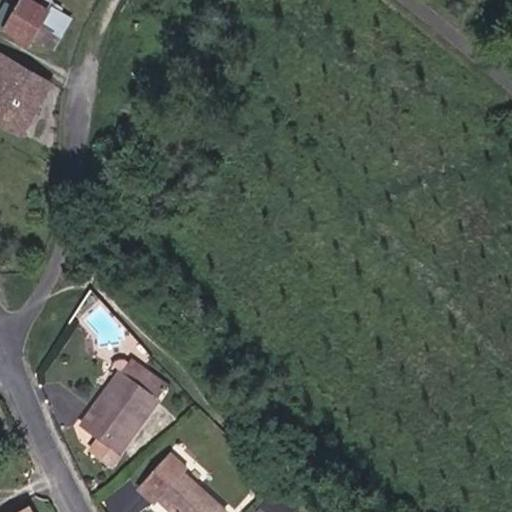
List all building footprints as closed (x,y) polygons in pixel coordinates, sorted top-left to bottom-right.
[(30,0),(23,0),(3,35),(26,49),(49,11),(30,0)] [(0,125),(20,138),(49,91),(0,62),(0,125)] [(123,355),(108,354),(102,358),(111,368),(67,411),(103,444),(156,389),(123,355)] [(165,455),(148,437),(113,471),(131,489),(137,483),(165,511),(193,511),(203,502),(160,460),(165,455)] [(258,470),(217,511),(253,511),(278,488),(258,470)] [(0,511),(28,511),(23,501),(0,510),(0,511)]
